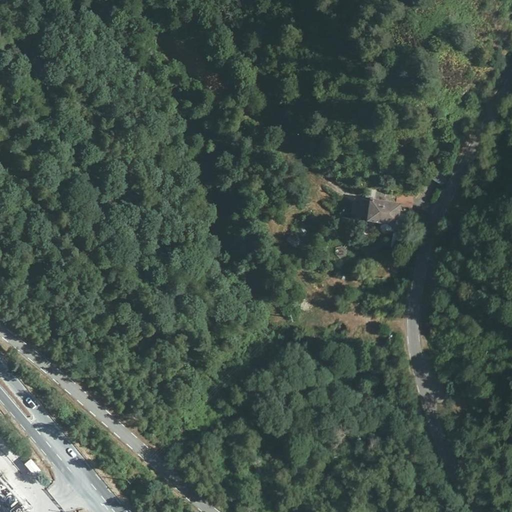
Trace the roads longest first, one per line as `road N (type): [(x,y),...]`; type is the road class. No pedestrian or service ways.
road 1 (unclassified): [(486,511),(437,433),(416,338),(410,243),(446,167),(511,77)]
road 2 (unclassified): [(0,331),(210,511)]
